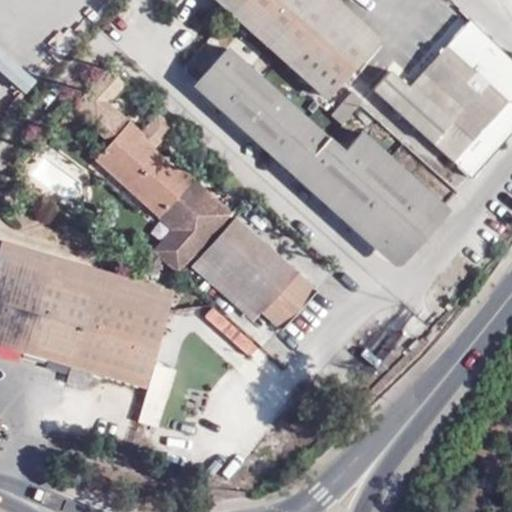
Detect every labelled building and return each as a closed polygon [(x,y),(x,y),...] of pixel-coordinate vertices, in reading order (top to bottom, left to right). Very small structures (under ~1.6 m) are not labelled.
[(218,0),(231,11),(240,0),(218,0)] [(240,0),(231,11),(269,45),(309,0),(240,0)] [(309,0),(269,45),(288,61),(338,5),(332,0),(309,0)] [(338,5),(288,61),(327,96),(376,39),(338,5)] [(443,44),(505,97),(511,87),(511,61),(466,20),(451,6),(437,23),(451,35),(443,44)] [(450,161),(505,97),(443,44),(451,35),(437,23),(376,95),(450,161)] [(228,113),(259,78),(226,49),(196,84),(228,113)] [(0,72),(21,92),(32,80),(0,51),(0,72)] [(104,67),(52,125),(62,135),(81,116),(93,119),(108,101),(122,84),(104,67)] [(273,154),(305,119),(259,78),(228,113),(273,154)] [(340,123),(357,103),(362,98),(353,91),(332,115),(340,123)] [(108,101),(93,119),(88,125),(104,140),(124,116),(108,101)] [(137,128),(124,116),(104,140),(90,156),(152,213),(161,202),(181,179),(186,174),(175,163),(170,167),(145,144),(133,132),(137,128)] [(273,154),(294,174),(326,138),(305,119),(273,154)] [(139,125),(137,128),(133,132),(145,144),(152,139),(139,125)] [(294,174),(337,213),(386,157),(361,135),(344,154),(326,138),(294,174)] [(408,247),(442,209),(386,157),(337,213),(379,251),(394,264),(408,247)] [(229,211),(186,174),(181,179),(152,213),(171,228),(150,251),(173,272),(229,211)] [(198,252),(238,288),(271,251),(232,215),(198,252)] [(138,231),(132,217),(114,226),(122,240),(138,231)] [(0,248),(0,341),(23,349),(52,255),(3,240),(0,248)] [(262,310),(278,324),(310,289),(271,251),(238,288),(240,290),(262,310)] [(191,261),(231,296),(238,288),(198,252),(191,261)] [(52,255),(23,349),(68,362),(95,270),(52,255)] [(95,270),(68,362),(144,384),(159,332),(173,293),(95,270)] [(240,290),(233,297),(255,316),(262,310),(240,290)] [(247,355),(256,343),(212,305),(203,316),(247,355)] [(151,363),(139,428),(161,432),(173,367),(151,363)]
